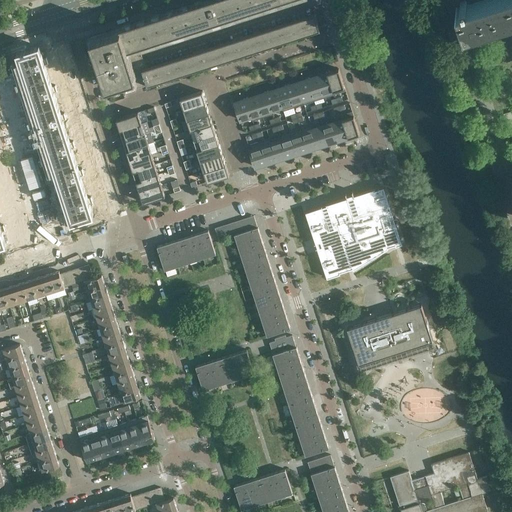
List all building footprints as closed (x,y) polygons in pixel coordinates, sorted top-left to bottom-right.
[(226,18),(280,0),(204,0),(120,27),(120,26),(115,28),(114,28),(114,30),(87,38),(89,45),(93,44),(101,71),(103,77),(99,78),(101,82),(102,88),(107,86),(112,85),(111,84),(120,81),(123,92),(147,85),(142,69),(146,67),(142,56),(139,45),(209,23),(226,18)] [(464,30),(511,14),(511,0),(489,0),(457,10),(457,12),(463,30),(464,30)] [(320,30),(315,13),(303,17),(305,23),(308,33),(308,34),(320,30)] [(308,33),(305,23),(303,17),(291,21),(293,27),(296,37),(297,37),(308,34),(308,33)] [(296,37),(293,27),(291,21),(280,24),(282,30),(285,40),(285,41),(297,37),(296,37)] [(285,40),(282,30),(280,24),(269,28),(270,34),(274,44),(274,45),(285,41),(285,40)] [(274,44),(270,34),(269,28),(257,32),(259,38),(262,48),(274,45),(274,44)] [(262,48),(259,38),(257,32),(246,35),(248,41),(251,51),(251,52),(262,48)] [(251,51),(248,41),(246,35),(234,39),(236,45),(239,55),(239,56),(251,52),(251,51)] [(239,55),(236,45),(234,39),(223,43),(224,49),(228,59),(239,56),(239,55)] [(228,59),(224,49),(223,43),(211,46),(213,52),(216,62),(216,63),(228,59)] [(216,62),(213,52),(211,46),(200,50),(202,56),(205,66),(205,67),(216,63),(216,62)] [(47,71),(45,64),(49,63),(47,57),(43,58),(41,51),(40,51),(39,48),(39,47),(25,51),(22,52),(17,54),(18,54),(27,82),(48,75),(46,71),(47,71)] [(205,66),(202,56),(200,50),(194,52),(188,54),(190,60),(193,70),(194,70),(205,67),(205,66)] [(193,70),(190,60),(188,54),(183,56),(177,57),(179,63),(182,74),(194,70),(193,70)] [(182,74),(179,63),(177,57),(171,59),(165,61),(167,67),(171,77),(171,78),(182,74)] [(171,77),(167,67),(165,61),(160,63),(154,65),(156,71),(159,81),(171,78),(171,77)] [(159,81),(156,71),(154,65),(146,67),(142,69),(147,85),(159,81)] [(334,90),(345,86),(339,68),(328,72),(334,90)] [(335,94),(334,90),(328,72),(318,75),(325,97),(335,94)] [(56,99),(54,92),(58,90),(56,85),(55,85),(52,86),(50,79),(49,79),(48,75),(27,82),(36,110),(57,103),(55,99),(56,99)] [(325,97),(318,75),(308,78),(315,101),(325,97)] [(315,101),(308,78),(297,82),(303,100),(302,100),(304,104),(315,101)] [(303,100),(297,82),(287,85),(293,103),(302,100),(303,100)] [(293,103),(287,85),(276,88),(282,107),(283,111),(295,107),(293,103)] [(282,107),(276,88),(266,92),(273,114),(274,114),(273,109),(282,107)] [(206,102),(202,91),(180,98),(184,109),(206,102)] [(273,114),(266,92),(256,95),(263,117),(273,114)] [(263,117),(256,95),(245,98),(251,116),(252,120),(263,117)] [(251,116),(245,98),(235,102),(237,108),(241,120),(251,116)] [(187,119),(209,112),(207,106),(206,102),(184,109),(187,119)] [(65,127),(63,119),(67,118),(65,113),(64,113),(61,114),(59,107),(58,107),(57,103),(36,110),(44,138),(66,131),(64,127),(65,127)] [(120,130),(142,122),(138,112),(116,119),(120,130)] [(212,122),(209,112),(187,119),(191,129),(212,122)] [(360,133),(354,115),(343,118),(349,136),(360,133)] [(349,136),(343,118),(333,122),(339,140),(349,136)] [(123,140),(145,133),(142,122),(120,130),(123,140)] [(216,133),(212,122),(191,129),(194,140),(216,133)] [(339,140),(333,122),(323,125),(328,143),(339,140)] [(318,146),(312,128),(311,124),(300,128),(308,150),(318,146)] [(328,143),(323,125),(312,128),(318,146),(328,143)] [(308,150),(300,128),(298,129),(290,131),(297,153),(308,150)] [(74,154),(72,147),(75,146),(76,146),(74,141),(70,142),(68,135),(67,135),(66,131),(44,138),(53,165),(74,159),(73,155),(74,154)] [(297,153),(290,131),(279,135),(281,139),(287,156),(297,153)] [(126,150),(148,143),(145,133),(123,140),(126,150)] [(219,143),(216,133),(194,140),(197,150),(219,143)] [(281,139),(272,142),(270,137),(269,138),(276,160),(287,156),(281,139)] [(276,160),(269,138),(259,141),(266,163),(276,160)] [(266,163),(259,141),(248,145),(256,167),(266,163)] [(130,160),(152,153),(148,143),(126,150),(130,160)] [(221,149),(219,143),(197,150),(201,160),(222,153),(221,149)] [(130,160),(133,171),(155,164),(152,153),(130,160)] [(226,163),(222,153),(201,160),(204,170),(226,163)] [(83,182),(81,175),(84,174),(83,168),(79,170),(77,162),(76,163),(74,159),(53,165),(62,193),(83,187),(82,182),(83,182)] [(133,171),(136,181),(158,174),(155,164),(133,171)] [(204,171),(208,182),(230,175),(226,164),(204,171)] [(136,181),(140,191),(162,184),(158,174),(136,181)] [(140,191),(143,202),(165,195),(162,184),(140,191)] [(92,210),(90,203),(93,202),(92,196),(91,197),(88,198),(86,190),(85,191),(83,187),(62,193),(71,221),(71,222),(76,220),(79,219),(93,215),(93,214),(92,214),(91,210),(92,210)] [(394,219),(384,187),(375,189),(375,187),(354,194),(353,192),(352,192),(352,191),(350,192),(350,193),(349,193),(348,193),(346,193),(346,194),(347,197),(322,206),(322,207),(306,212),(316,245),(327,278),(340,273),(340,272),(349,269),(353,268),(353,269),(367,260),(368,262),(369,262),(368,261),(369,261),(370,261),(371,261),(372,260),(373,260),(373,259),(373,258),(374,258),(374,259),(375,258),(374,256),(388,248),(388,246),(395,244),(396,245),(401,244),(402,243),(394,219)] [(258,226),(254,215),(240,220),(243,231),(258,226)] [(243,231),(240,220),(234,221),(238,233),(243,231)] [(238,233),(234,221),(229,223),(233,234),(235,234),(238,233)] [(233,234),(229,223),(224,225),(227,236),(233,234)] [(243,231),(238,233),(235,234),(243,259),(266,252),(258,226),(243,231)] [(215,251),(212,241),(208,230),(183,238),(190,259),(196,257),(197,259),(208,255),(208,253),(215,251)] [(190,259),(183,238),(157,246),(164,267),(172,264),(173,267),(184,263),(183,261),(190,259)] [(274,277),(266,252),(243,259),(251,285),(274,277)] [(93,277),(89,264),(83,266),(88,279),(93,277)] [(88,279),(83,266),(78,268),(82,281),(85,280),(88,279)] [(82,281),(78,268),(72,270),(76,283),(82,281)] [(64,287),(60,273),(59,270),(49,274),(55,290),(65,287),(64,287)] [(76,283),(72,270),(66,271),(70,285),(76,283)] [(70,285),(66,271),(60,273),(64,287),(70,285)] [(55,290),(49,274),(40,277),(45,293),(55,290)] [(105,284),(102,274),(93,277),(88,279),(85,280),(89,290),(105,284)] [(45,293),(40,277),(31,279),(36,296),(45,293)] [(282,302),(274,277),(251,285),(259,310),(282,302)] [(36,296),(31,279),(21,282),(27,299),(36,296)] [(27,299),(21,282),(12,285),(18,302),(27,299)] [(108,294),(105,284),(89,290),(92,299),(108,294)] [(18,302),(12,285),(3,288),(8,305),(18,302)] [(0,307),(8,305),(3,288),(0,289),(0,307)] [(111,303),(108,294),(92,299),(95,308),(111,303)] [(290,328),(291,328),(282,302),(259,310),(267,335),(269,339),(273,353),(296,346),(291,331),(290,328)] [(114,312),(111,303),(95,308),(97,318),(114,312)] [(426,342),(433,340),(430,330),(422,304),(393,313),(376,318),(347,328),(359,363),(426,342)] [(117,321),(114,312),(97,318),(100,327),(117,321)] [(435,312),(431,313),(436,328),(439,327),(435,312)] [(120,331),(117,321),(100,327),(103,336),(120,331)] [(123,340),(120,331),(103,336),(106,345),(123,340)] [(126,349),(123,340),(106,345),(109,355),(126,349)] [(24,353),(20,343),(4,349),(7,358),(24,353)] [(300,359),(296,346),(273,353),(277,366),(300,359)] [(129,359),(126,349),(109,355),(112,364),(129,359)] [(254,370),(247,349),(221,357),(228,378),(235,376),(236,379),(247,375),(246,373),(254,370)] [(86,361),(95,359),(93,350),(84,353),(86,361)] [(27,362),(24,353),(7,358),(10,367),(27,362)] [(228,378),(221,357),(196,366),(203,386),(210,384),(211,387),(222,383),(221,380),(228,378)] [(132,368),(129,359),(112,364),(115,373),(132,368)] [(309,384),(300,359),(277,366),(285,391),(309,384)] [(30,371),(27,362),(10,367),(13,377),(30,371)] [(135,377),(132,368),(115,373),(118,383),(135,377)] [(32,381),(30,371),(13,377),(16,386),(32,381)] [(138,386),(135,377),(118,383),(121,392),(138,386)] [(35,390),(32,381),(16,386),(19,395),(35,390)] [(317,409),(309,384),(285,391),(293,417),(317,409)] [(141,396),(138,386),(121,392),(124,401),(141,396)] [(38,399),(35,390),(19,395),(22,405),(38,399)] [(41,409),(38,399),(22,405),(25,414),(41,409)] [(44,418),(41,409),(25,414),(28,423),(44,418)] [(317,409),(293,417),(297,429),(321,422),(317,409)] [(155,439),(147,415),(138,418),(145,442),(155,439)] [(47,427),(44,418),(28,423),(31,433),(47,427)] [(145,442),(138,418),(128,421),(135,445),(145,442)] [(135,445),(128,421),(118,424),(126,448),(135,445)] [(321,422),(297,429),(306,455),(329,447),(321,422)] [(126,448),(118,424),(109,427),(116,451),(126,448)] [(50,436),(47,427),(31,433),(34,442),(50,436)] [(116,451),(109,427),(99,430),(106,454),(116,451)] [(106,454),(99,430),(89,433),(97,457),(106,454)] [(97,457),(89,433),(80,437),(87,460),(97,457)] [(53,446),(50,436),(34,442),(37,451),(53,446)] [(56,455),(53,446),(37,451),(40,460),(56,455)] [(482,511),(488,510),(482,493),(492,490),(487,475),(478,478),(476,474),(467,477),(466,473),(475,470),(469,451),(431,463),(434,472),(422,476),(412,479),(409,470),(407,471),(391,476),(400,504),(402,508),(401,508),(402,511),(482,511)] [(308,461),(311,473),(334,466),(331,454),(308,461)] [(60,465),(56,455),(40,460),(43,470),(60,465)] [(343,491),(334,466),(311,473),(320,498),(343,491)] [(292,490),(285,469),(260,477),(267,498),(273,496),(274,498),(285,494),(284,492),(292,490)] [(267,498),(260,477),(234,485),(241,506),(249,504),(249,506),(261,502),(260,500),(267,498)] [(165,500),(161,487),(155,489),(159,502),(165,500)] [(159,502),(155,489),(149,490),(153,504),(157,503),(159,502)] [(153,504),(149,490),(143,492),(148,506),(153,504)] [(349,511),(343,491),(320,498),(323,511),(349,511)] [(148,506),(143,492),(138,494),(142,508),(148,506)] [(136,509),(132,496),(131,493),(121,496),(125,511),(129,511),(136,510),(136,509)] [(142,508),(138,494),(132,496),(136,509),(142,508)] [(125,511),(121,496),(112,499),(115,511),(125,511)] [(165,500),(159,502),(157,503),(159,511),(161,511),(177,507),(174,497),(165,500)] [(115,511),(112,499),(102,502),(105,511),(115,511)] [(105,511),(102,502),(93,505),(95,511),(105,511)]
